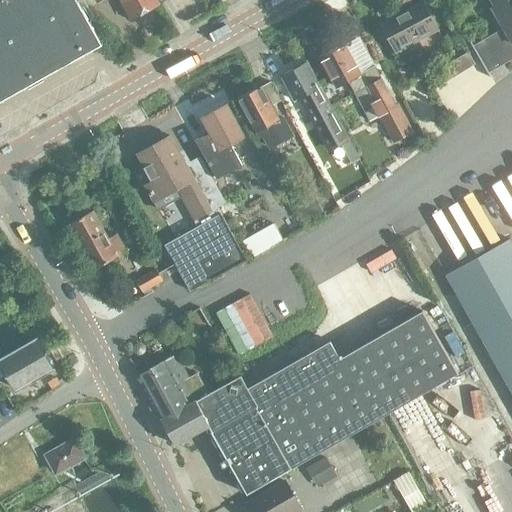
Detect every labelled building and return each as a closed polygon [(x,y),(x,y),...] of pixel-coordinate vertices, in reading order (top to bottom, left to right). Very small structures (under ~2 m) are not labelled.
[(0,0),(0,97),(104,46),(80,0),(0,0)] [(99,0),(100,1),(102,0),(122,0),(133,20),(157,5),(153,0),(99,0)] [(488,0),(492,6),(489,8),(502,29),(472,46),(487,73),(511,58),(511,9),(506,0),(488,0)] [(396,53),(438,31),(422,1),(380,23),(396,53)] [(369,122),(377,117),(379,116),(393,142),(411,131),(395,101),(394,102),(374,66),(359,74),(342,42),(317,55),(335,87),(347,80),(369,122)] [(450,79),(474,64),(467,52),(443,67),(450,79)] [(280,76),(294,101),(305,95),(334,148),(348,140),(305,61),(280,76)] [(278,119),(260,87),(238,99),(260,138),(262,137),(268,150),(292,137),(281,117),(278,119)] [(205,158),(216,178),(241,166),(230,145),(244,137),(227,105),(201,118),(218,151),(205,158)] [(164,245),(190,291),(246,260),(217,208),(225,203),(201,161),(188,168),(169,135),(136,154),(152,181),(144,186),(158,210),(180,197),(196,227),(164,245)] [(118,256),(117,255),(125,251),(116,234),(107,239),(92,211),(68,224),(94,269),(118,256)] [(242,240),(252,257),(283,240),(273,223),(242,240)] [(511,245),(509,240),(445,274),(511,393),(511,245)] [(162,280),(155,269),(136,280),(142,292),(162,280)] [(244,348),(270,335),(248,293),(222,306),(244,348)] [(199,308),(186,315),(194,330),(207,323),(199,308)] [(240,375),(208,394),(197,373),(149,399),(174,445),(208,426),(211,431),(210,432),(246,494),(457,373),(422,311),(340,358),(329,341),(247,388),(240,375)] [(0,363),(16,390),(53,369),(36,339),(11,352),(0,359),(0,363)] [(57,361),(69,353),(61,341),(50,348),(57,361)] [(135,373),(149,399),(197,373),(188,378),(175,355),(166,360),(166,359),(151,367),(149,364),(143,361),(136,365),(135,373)] [(57,377),(48,383),(52,390),(61,384),(57,377)] [(56,474),(66,468),(85,457),(74,438),(45,455),(56,474)] [(329,461),(310,472),(318,487),(337,476),(329,461)] [(411,468),(396,476),(412,508),(427,500),(411,468)] [(295,511),(302,508),(286,480),(245,504),(249,511),(295,511)]
